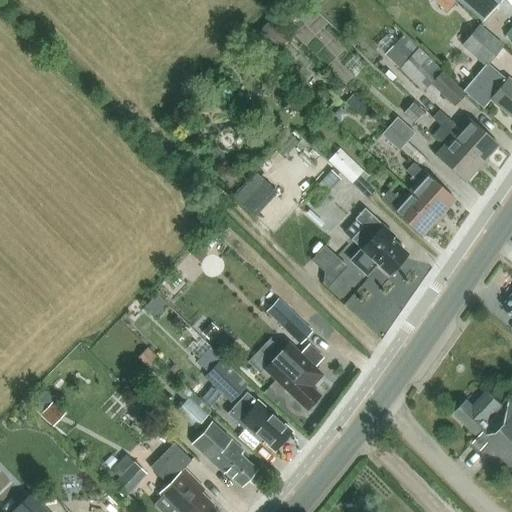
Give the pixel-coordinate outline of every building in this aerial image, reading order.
[(457,0),(482,21),(500,0),(457,0)] [(273,45),(287,31),(273,19),(260,33),(273,45)] [(461,46),(486,65),(503,44),(479,24),(461,46)] [(465,93),(417,48),(399,67),(424,90),(432,82),(455,104),(465,93)] [(511,80),(507,77),(506,79),(491,66),(467,94),(482,107),(490,99),(511,117),(511,80)] [(345,102),(359,115),(367,106),(352,94),(345,102)] [(403,113),(414,122),(424,112),(413,102),(403,113)] [(443,124),(483,161),(498,144),(469,118),(457,130),(454,127),(456,125),(440,110),(433,117),(442,125),(443,124)] [(389,125),(406,141),(414,132),(397,117),(389,125)] [(466,180),(483,161),(443,124),(442,125),(435,133),(442,140),(445,137),(448,140),(437,153),(466,180)] [(398,150),(406,141),(389,125),(381,134),(398,150)] [(328,160),(369,199),(377,191),(365,180),(369,176),(339,148),(328,160)] [(412,188),(440,214),(456,198),(415,162),(408,170),(419,180),(412,188)] [(331,169),(316,186),(326,195),(341,178),(331,169)] [(256,173),(233,196),(254,216),(277,193),(256,173)] [(424,233),(440,214),(412,188),(403,198),(392,188),(385,196),(395,206),(424,233)] [(388,274),(407,253),(391,239),(394,236),(382,225),(365,209),(356,219),(364,226),(352,239),(361,248),(349,260),(366,276),(377,264),(388,274)] [(161,315),(172,304),(162,294),(151,304),(161,315)] [(511,294),(501,307),(511,316),(511,294)] [(266,311),(300,344),(312,332),(278,299),(266,311)] [(322,375),(314,368),(323,358),(309,344),(295,359),(284,349),(278,356),(288,366),(275,379),(307,409),(320,395),(311,386),(322,375)] [(158,359),(146,348),(137,357),(149,368),(158,359)] [(221,358),(210,348),(197,362),(208,372),(221,358)] [(204,377),(230,402),(247,384),(221,358),(208,372),(204,377)] [(176,411),(194,428),(211,410),(184,384),(176,393),(185,402),(176,411)] [(511,403),(508,399),(501,406),(485,391),(471,406),(465,401),(453,414),(475,435),(469,441),(511,480),(511,403)] [(246,392),(227,414),(258,442),(261,439),(266,442),(275,450),(282,441),(285,442),(290,437),(289,434),(291,432),(246,392)] [(191,444),(223,472),(225,471),(242,486),(248,480),(251,480),(256,475),(255,472),(257,470),(240,455),(243,451),(211,422),(191,444)] [(178,511),(207,511),(213,506),(201,493),(204,490),(183,469),(190,460),(174,444),(150,467),(168,483),(159,493),(178,511)] [(129,457),(118,469),(123,474),(112,485),(125,497),(147,474),(129,457)]
